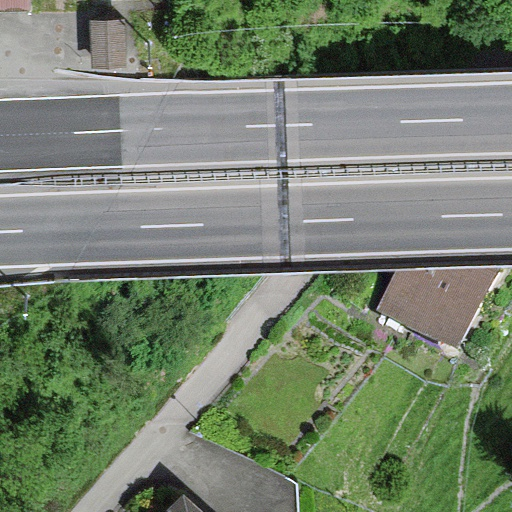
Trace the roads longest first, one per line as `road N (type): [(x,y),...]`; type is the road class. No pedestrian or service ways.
road 1 (unclassified): [(511,45),(402,137),(247,335),(93,511)]
road 2 (motorway): [(511,117),(0,135)]
road 3 (motorway): [(0,231),(511,213)]
